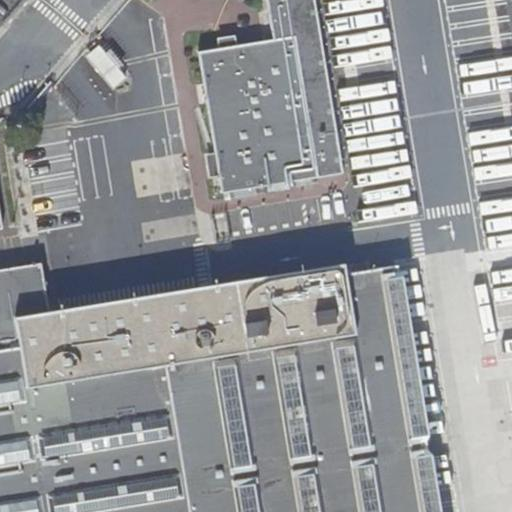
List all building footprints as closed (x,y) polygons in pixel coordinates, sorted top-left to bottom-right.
[(266,0),(272,38),(198,50),(222,193),(344,173),(319,31),(314,0),(266,0)] [(88,60),(112,86),(124,74),(117,66),(105,53),(101,48),(88,60)] [(109,49),(105,53),(117,66),(121,62),(109,49)] [(318,196),(225,212),(231,240),(322,224),(318,196)] [(0,268),(0,511),(492,511),(450,254),(343,272),(341,262),(47,308),(39,262),(0,268)]
